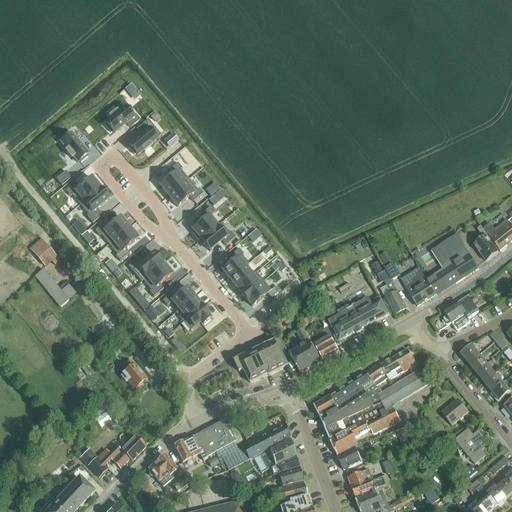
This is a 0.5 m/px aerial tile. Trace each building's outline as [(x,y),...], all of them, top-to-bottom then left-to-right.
[(106,126),(105,127),(111,134),(112,133),(114,135),(126,124),(130,129),(140,121),(135,116),(133,117),(125,107),(118,113),(117,112),(109,118),(111,120),(105,124),(106,126)] [(130,148),(128,149),(134,156),(136,155),(137,157),(143,152),(144,153),(151,147),(150,146),(161,137),(148,121),(136,130),(141,136),(129,146),(130,148)] [(71,135),(61,144),(67,151),(65,152),(71,159),(73,158),(78,164),(79,162),(81,164),(87,158),(86,157),(88,155),(71,135)] [(172,177),(160,187),(168,198),(189,181),(180,171),(182,170),(177,165),(168,173),(172,177)] [(65,172),(56,180),(61,187),(71,179),(65,172)] [(75,184),(66,192),(70,198),(72,197),(80,206),(83,203),(100,190),(99,188),(100,187),(94,180),(93,181),(91,179),(79,189),(75,184)] [(189,181),(168,198),(177,208),(189,198),(193,203),(203,195),(198,190),(197,191),(189,181)] [(83,203),(80,206),(88,216),(86,218),(92,225),(102,217),(97,210),(109,200),(101,191),(100,190),(83,203)] [(204,221),(192,231),(194,233),(192,234),(198,241),(200,240),(201,241),(219,226),(211,216),(214,214),(210,208),(200,216),(204,221)] [(104,224),(94,232),(99,237),(100,236),(109,246),(129,229),(128,228),(129,227),(123,220),(122,221),(120,219),(108,229),(104,224)] [(490,239),(500,253),(511,242),(511,228),(509,224),(490,239)] [(219,226),(201,241),(202,242),(202,243),(209,252),(222,242),(226,247),(235,239),(231,233),(229,235),(221,225),(219,226)] [(486,263),(498,253),(486,238),(488,236),(481,228),(477,231),(484,239),(474,247),(486,263)] [(129,229),(109,246),(117,256),(115,257),(120,263),(129,255),(126,250),(138,240),(136,238),(138,237),(132,230),(130,231),(129,229)] [(443,271),(438,274),(448,290),(478,271),(456,236),(431,252),(443,271)] [(45,268),(56,258),(43,243),(32,252),(45,268)] [(233,263),(222,272),(229,281),(249,265),(242,257),(243,256),(238,250),(229,258),(233,263)] [(138,260),(128,268),(141,283),(143,282),(163,265),(162,264),(154,255),(142,265),(138,260)] [(378,263),(372,266),(378,277),(384,274),(383,273),(378,263)] [(163,265),(143,282),(150,292),(149,293),(153,298),(163,291),(159,286),(171,276),(170,274),(171,273),(166,266),(164,267),(163,265)] [(249,265),(229,281),(237,290),(256,274),(253,276),(246,268),(249,266),(249,265)] [(393,265),(385,270),(386,272),(392,282),(400,278),(393,265)] [(401,281),(409,295),(418,308),(436,297),(448,290),(438,274),(426,281),(419,269),(401,281)] [(44,271),(35,278),(60,309),(68,303),(69,302),(68,302),(61,293),(44,271)] [(384,274),(378,277),(382,285),(385,283),(387,287),(381,291),(385,300),(395,317),(407,310),(398,293),(392,282),(386,272),(383,273),(384,274)] [(256,274),(237,290),(244,299),(263,283),(256,274)] [(314,282),(308,286),(311,291),(317,287),(314,282)] [(263,283),(244,299),(248,304),(252,308),(268,294),(271,292),(263,283)] [(172,294),(162,302),(167,307),(170,304),(177,313),(175,314),(194,299),(187,289),(176,299),(172,294)] [(362,331),(389,316),(379,298),(370,303),(368,299),(364,302),(355,307),(354,306),(354,307),(350,310),(348,308),(338,314),(340,317),(329,323),(332,329),(335,335),(317,345),(316,344),(314,345),(315,346),(314,346),(322,360),(338,352),(335,346),(339,343),(356,334),(358,337),(364,334),(362,331)] [(470,324),(468,321),(479,314),(469,298),(464,301),(445,313),(447,317),(444,319),(443,321),(447,326),(448,327),(452,324),(457,332),(470,324)] [(194,299),(175,314),(182,323),(202,307),(201,307),(194,299)] [(288,300),(279,308),(283,313),(290,308),(288,306),(291,304),(288,300)] [(202,307),(182,323),(190,332),(200,324),(202,327),(210,320),(208,317),(209,316),(202,307)] [(283,313),(279,308),(264,321),(268,326),(283,313)] [(301,375),(322,364),(303,330),(297,334),(304,346),(289,355),(301,375)] [(499,347),(503,343),(495,334),(491,337),(499,347)] [(281,340),(276,342),(275,341),(238,360),(234,363),(239,374),(244,371),(250,385),(268,376),(269,377),(288,367),(282,355),(287,352),(281,340)] [(503,343),(499,347),(502,352),(507,348),(503,343)] [(469,365),(480,356),(475,350),(477,349),(474,345),(461,356),(469,365)] [(395,359),(404,373),(417,365),(408,351),(395,359)] [(490,362),(487,365),(480,356),(469,365),(477,375),(491,363),(490,362)] [(404,373),(395,359),(381,367),(388,380),(389,383),(404,373)] [(135,390),(146,381),(131,362),(126,366),(130,370),(121,377),(126,383),(128,382),(135,390)] [(491,369),(493,367),(491,363),(477,375),(484,384),(495,375),(491,369)] [(367,374),(376,389),(388,380),(381,367),(380,365),(367,374)] [(366,374),(314,407),(326,431),(348,421),(383,405),(386,412),(428,386),(419,372),(382,395),(378,389),(376,390),(366,374)] [(484,384),(492,394),(503,384),(495,375),(484,384)] [(503,384),(492,394),(500,403),(511,394),(506,388),(509,386),(506,382),(503,384)] [(452,427),(468,414),(458,402),(442,414),(452,427)] [(326,432),(330,441),(366,423),(381,415),(381,416),(386,413),(385,412),(386,412),(383,405),(348,421),(348,423),(326,432)] [(99,407),(93,412),(98,417),(104,412),(99,407)] [(366,423),(330,441),(337,457),(358,447),(354,439),(369,432),(369,433),(371,431),(374,436),(388,429),(400,423),(393,409),(386,413),(381,416),(381,415),(366,423)] [(415,441),(425,435),(416,421),(407,427),(415,441)] [(236,443),(224,422),(193,439),(192,439),(174,448),(182,464),(199,455),(203,462),(208,460),(207,458),(236,443)] [(231,446),(215,454),(219,462),(222,460),(228,472),(290,440),(284,424),(242,448),(235,452),(231,446)] [(408,442),(403,430),(397,433),(401,445),(408,442)] [(476,467),(486,457),(483,453),(485,451),(481,445),(486,441),(479,433),(474,437),(468,431),(455,442),(476,467)] [(142,445),(135,438),(121,452),(116,448),(110,455),(106,451),(88,468),(99,479),(108,471),(104,467),(111,461),(119,469),(121,470),(130,461),(132,463),(146,449),(142,445)] [(271,452),(261,457),(268,471),(271,469),(274,478),(299,469),(295,457),(291,442),(270,452),(271,452)] [(337,458),(344,472),(363,464),(355,449),(337,458)] [(171,476),(176,471),(164,457),(148,471),(163,488),(174,479),(171,476)] [(388,457),(382,459),(384,464),(381,465),(382,467),(387,477),(394,474),(388,457)] [(215,459),(208,462),(212,469),(219,465),(215,459)] [(495,467),(499,471),(508,463),(505,459),(495,467)] [(472,467),(465,473),(470,479),(477,473),(472,467)] [(499,471),(495,467),(491,471),(494,475),(499,471)] [(282,488),(303,483),(299,470),(274,478),(275,482),(280,480),(282,488)] [(237,472),(230,475),(237,489),(244,485),(237,472)] [(383,491),(383,492),(392,488),(387,477),(374,483),(372,477),(369,472),(349,480),(353,490),(352,491),(356,499),(366,495),(368,494),(367,494),(373,492),(374,491),(376,494),(383,491)] [(184,477),(172,486),(177,492),(177,493),(188,485),(184,477)] [(477,482),(481,487),(486,483),(481,478),(477,482)] [(76,511),(94,493),(79,479),(51,508),(48,505),(41,511),(76,511)] [(498,488),(507,500),(511,495),(511,486),(507,481),(498,488)] [(476,491),(481,487),(477,482),(472,487),(476,491)] [(311,511),(304,484),(271,493),(275,507),(289,503),(290,506),(281,508),(281,511),(311,511)] [(238,489),(242,501),(248,499),(244,487),(238,489)] [(489,496),(498,507),(507,500),(498,488),(489,496)] [(366,495),(356,499),(361,511),(397,511),(413,502),(410,498),(395,506),(390,508),(383,492),(383,491),(376,494),(374,491),(373,492),(367,494),(368,494),(366,495)] [(459,497),(463,502),(467,499),(463,493),(459,497)] [(480,504),(486,511),(492,511),(498,507),(489,496),(480,504)] [(457,507),(463,502),(459,497),(453,502),(457,507)] [(244,511),(242,503),(205,511),(244,511)]
